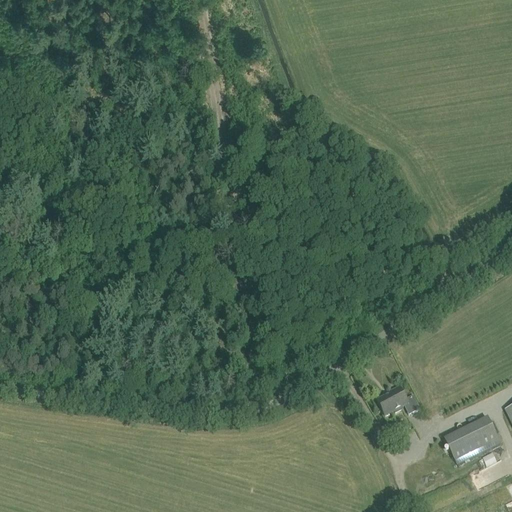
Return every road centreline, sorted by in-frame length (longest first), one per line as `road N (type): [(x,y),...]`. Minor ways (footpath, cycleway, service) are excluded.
road 1 (unclassified): [(511,249),(302,388),(260,407),(183,417),(0,387)]
road 2 (track): [(410,511),(403,476),(337,365)]
